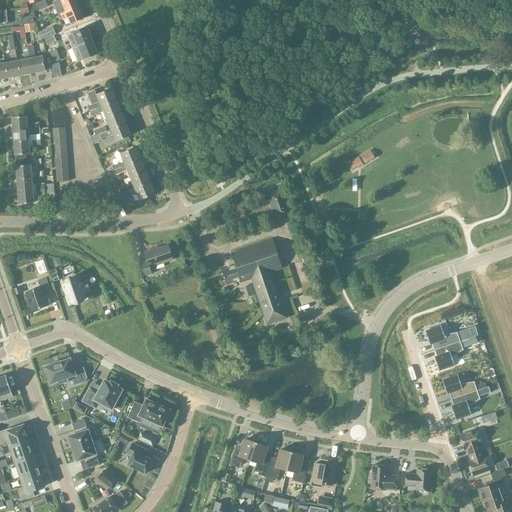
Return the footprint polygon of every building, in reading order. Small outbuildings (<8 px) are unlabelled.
[(60,0),(53,3),(57,15),(65,12),(78,6),(75,0),(60,0)] [(65,12),(60,14),(62,21),(68,19),(70,24),(83,19),(78,6),(65,12)] [(394,20),(391,12),(380,16),(382,24),(394,20)] [(407,15),(408,35),(420,34),(421,36),(428,35),(427,25),(420,26),(419,14),(407,15)] [(52,27),(38,33),(41,41),(56,35),(52,27)] [(71,33),(77,47),(92,41),(86,27),(71,33)] [(44,40),(47,49),(53,46),(52,44),(56,43),(53,36),(44,40)] [(77,47),(72,49),(77,62),(82,60),(97,54),(92,41),(77,47)] [(29,56),(29,59),(32,73),(45,71),(42,57),(35,58),(33,46),(27,47),(29,55),(29,56)] [(46,52),(49,58),(58,55),(56,49),(46,52)] [(58,55),(49,58),(47,59),(49,65),(60,60),(58,55)] [(29,59),(17,61),(20,76),(32,73),(29,59)] [(17,61),(5,64),(8,78),(20,76),(17,61)] [(96,95),(99,102),(88,107),(90,112),(116,101),(111,89),(96,95)] [(103,112),(105,119),(121,112),(116,101),(90,112),(92,117),(103,112)] [(126,124),(121,112),(105,119),(110,130),(126,124)] [(26,116),(11,118),(12,130),(27,129),(26,116)] [(107,131),(95,136),(95,137),(90,139),(92,145),(102,141),(102,140),(112,135),(115,142),(131,135),(126,124),(110,130),(107,132),(107,131)] [(94,132),(95,136),(107,131),(105,127),(94,132)] [(12,130),(13,143),(28,141),(27,136),(40,135),(40,128),(31,129),(27,130),(27,129),(12,130)] [(28,141),(13,143),(14,155),(18,155),(18,161),(26,160),(26,154),(29,154),(28,147),(41,146),(40,140),(28,141)] [(120,154),(123,161),(112,165),(114,170),(140,159),(136,147),(120,154)] [(370,150),(360,156),(365,164),(375,159),(370,150)] [(353,171),(363,165),(359,157),(348,163),(353,171)] [(26,160),(18,161),(18,166),(15,166),(16,179),(31,178),(36,177),(36,178),(43,177),(43,171),(31,172),(30,165),(41,164),(40,159),(26,160)] [(127,171),(129,177),(145,171),(140,159),(114,170),(116,175),(127,171)] [(132,184),(134,189),(150,182),(145,171),(129,177),(132,184)] [(17,191),(32,190),(31,178),(16,179),(17,191)] [(118,207),(124,205),(122,199),(125,198),(136,194),(139,200),(155,194),(150,182),(134,189),(130,190),(123,193),(113,197),(118,207)] [(18,204),(33,203),(33,196),(45,195),(45,194),(54,193),(54,188),(45,189),(36,190),(32,190),(17,191),(18,204)] [(280,190),(267,195),(275,220),(289,215),(280,190)] [(72,204),(73,192),(59,191),(59,204),(72,204)] [(286,318),(282,307),(270,272),(282,268),(272,240),(230,254),(235,267),(221,272),(225,284),(239,279),(240,282),(251,278),(267,324),(286,318)] [(147,262),(140,264),(145,276),(152,274),(150,268),(173,260),(168,245),(155,250),(154,249),(144,252),(147,262)] [(40,257),(32,260),(37,274),(45,271),(40,257)] [(53,260),(46,263),(54,284),(60,281),(53,260)] [(25,293),(32,312),(47,306),(43,294),(50,292),(46,278),(38,281),(40,288),(25,293)] [(63,284),(69,303),(73,302),(74,303),(81,301),(80,300),(84,298),(82,292),(87,290),(85,283),(80,285),(77,279),(73,280),(73,279),(66,281),(67,282),(63,284)] [(460,341),(457,333),(443,335),(440,326),(425,332),(430,345),(432,344),(434,350),(460,341)] [(460,341),(477,335),(474,327),(457,333),(460,341)] [(451,357),(463,350),(460,341),(434,350),(436,357),(434,357),(438,371),(454,365),(451,357)] [(43,367),(50,385),(51,385),(50,384),(59,381),(60,384),(68,381),(67,379),(71,377),(74,386),(85,382),(87,378),(83,368),(74,371),(70,359),(70,358),(43,367)] [(5,375),(0,377),(0,397),(1,401),(11,397),(13,397),(5,375)] [(451,399),(477,391),(473,382),(460,384),(457,375),(441,381),(446,394),(449,393),(451,399)] [(117,385),(110,382),(109,384),(104,381),(98,392),(90,388),(83,401),(96,408),(98,403),(105,406),(104,408),(110,411),(111,409),(111,410),(122,390),(116,387),(117,385)] [(479,390),(477,391),(479,397),(490,393),(488,387),(486,388),(479,390)] [(451,406),(455,420),(471,415),(468,406),(479,400),(479,397),(477,391),(451,399),(453,406),(451,406)] [(59,399),(62,408),(74,405),(72,396),(59,399)] [(167,422),(171,414),(169,413),(170,410),(146,399),(143,406),(134,402),(127,418),(140,423),(142,418),(162,427),(165,421),(167,422)] [(72,409),(84,415),(87,408),(76,402),(72,409)] [(18,409),(6,412),(8,420),(20,416),(18,409)] [(70,444),(72,449),(94,442),(89,429),(87,430),(84,420),(72,424),(75,434),(68,437),(68,438),(66,439),(68,445),(70,444)] [(7,442),(9,448),(28,441),(27,440),(28,440),(27,440),(23,428),(23,427),(23,426),(12,430),(12,428),(0,431),(0,440),(1,444),(7,442)] [(466,449),(469,455),(480,451),(478,445),(481,444),(476,430),(459,436),(464,450),(466,449)] [(156,439),(140,432),(137,440),(152,447),(156,439)] [(118,441),(126,445),(129,438),(121,434),(118,441)] [(243,459),(250,461),(256,443),(245,439),(241,451),(235,449),(229,465),(235,467),(236,464),(241,466),(243,459)] [(28,441),(9,448),(14,463),(33,456),(28,441)] [(94,442),(72,449),(74,454),(71,455),(73,461),(76,460),(76,461),(84,459),(87,469),(99,465),(96,455),(98,454),(94,442)] [(128,465),(146,474),(148,468),(150,469),(153,463),(151,462),(152,461),(145,457),(148,451),(132,443),(127,454),(132,457),(128,465)] [(258,475),(261,476),(260,480),(265,481),(266,477),(266,475),(270,460),(263,459),(267,447),(256,443),(250,461),(257,463),(254,471),(258,473),(258,475)] [(489,448),(480,451),(469,455),(471,461),(468,462),(473,476),(490,470),(485,456),(491,454),(489,448)] [(278,478),(280,469),(287,471),(291,453),(280,450),(277,462),(270,460),(266,475),(266,477),(265,481),(273,483),(277,481),(278,477),(278,478)] [(303,456),(291,453),(287,471),(294,473),(292,481),(303,484),(306,469),(300,468),(303,456)] [(33,456),(14,463),(19,477),(38,471),(38,469),(37,469),(33,457),(33,456)] [(336,461),(323,459),(322,465),(315,464),(311,486),(320,487),(324,484),(332,486),(336,461)] [(387,467),(372,465),(371,489),(385,490),(396,491),(397,476),(386,475),(387,467)] [(478,490),(481,501),(500,495),(497,486),(503,484),(501,478),(506,476),(503,469),(490,474),(492,481),(485,483),(486,487),(478,490)] [(406,474),(405,486),(415,487),(415,490),(429,491),(431,471),(417,470),(416,475),(406,474)] [(38,471),(19,477),(22,488),(17,489),(17,490),(20,500),(21,501),(33,497),(34,497),(34,496),(32,491),(42,487),(44,487),(43,486),(39,475),(39,474),(38,471)] [(113,478),(107,485),(112,490),(118,482),(113,478)] [(253,484),(243,481),(242,487),(251,490),(253,484)] [(237,496),(253,500),(255,492),(240,487),(237,496)] [(92,508),(94,511),(114,511),(119,509),(118,509),(127,503),(119,492),(111,497),(92,508)] [(485,511),(487,511),(492,510),(498,508),(498,511),(501,511),(503,511),(511,511),(511,507),(511,508),(509,502),(504,504),(500,495),(481,501),(485,511)] [(332,499),(318,496),(317,505),(330,507),(332,499)] [(275,497),(273,506),(287,509),(289,501),(275,497)] [(224,511),(226,506),(215,502),(212,511),(224,511)] [(382,511),(383,505),(380,502),(377,502),(374,504),(374,511),(382,511)]
